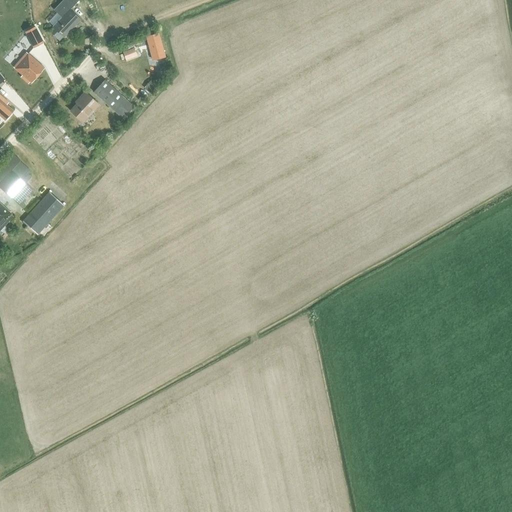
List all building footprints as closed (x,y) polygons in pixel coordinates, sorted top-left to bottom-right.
[(56,17),(59,20),(52,27),(63,38),(81,20),(69,9),(79,0),(78,0),(62,0),(53,9),(54,9),(51,12),(56,17)] [(35,26),(25,32),(33,48),(43,43),(35,26)] [(145,37),(152,61),(165,58),(158,34),(145,37)] [(133,48),(122,52),(124,57),(135,53),(133,48)] [(26,52),(13,67),(14,68),(16,70),(22,75),(20,77),(28,84),(30,82),(31,83),(44,68),(28,53),(27,53),(26,52)] [(143,87),(150,94),(158,86),(157,85),(158,84),(154,80),(152,81),(151,79),(143,87)] [(93,92),(123,119),(134,107),(104,80),(93,92)] [(70,111),(83,123),(99,105),(85,92),(77,101),(79,102),(70,111)] [(0,116),(5,120),(13,111),(6,104),(8,102),(0,94),(0,116)] [(13,154),(0,168),(0,188),(23,208),(25,205),(21,202),(32,189),(22,180),(30,171),(20,161),(13,154)] [(64,206),(49,192),(23,222),(37,235),(64,206)] [(0,203),(0,225),(11,214),(0,203)]
